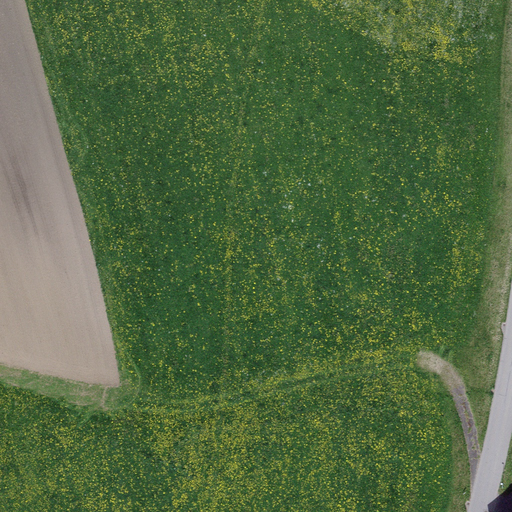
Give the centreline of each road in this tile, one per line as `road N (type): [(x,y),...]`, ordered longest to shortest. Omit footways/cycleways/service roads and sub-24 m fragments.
road 1 (track): [(484,486),(450,370),(401,360),(237,397)]
road 2 (tertiary): [(511,382),(477,511)]
